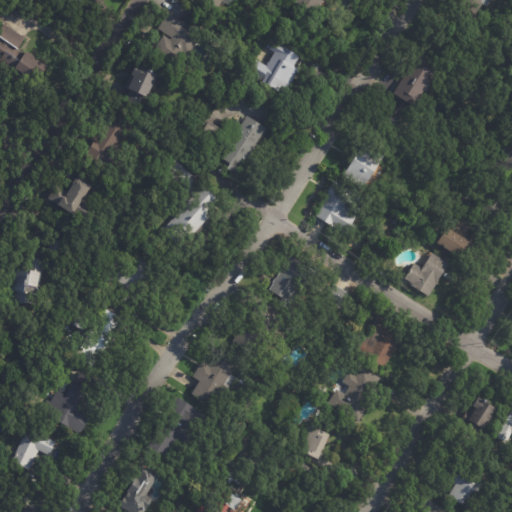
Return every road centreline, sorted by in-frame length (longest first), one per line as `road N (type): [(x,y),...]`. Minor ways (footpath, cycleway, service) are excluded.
road 1 (residential): [(78,511),(120,418),(281,211),(419,0)]
road 2 (residential): [(511,364),(281,211)]
road 3 (residential): [(370,511),(511,288)]
road 4 (residential): [(138,0),(0,206)]
